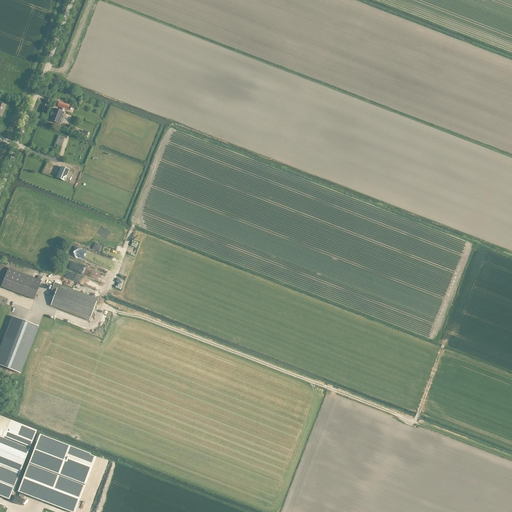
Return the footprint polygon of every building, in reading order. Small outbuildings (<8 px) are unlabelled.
[(51,115),(49,119),(60,124),(65,111),(63,110),(64,108),(67,109),(69,105),(58,100),(57,105),(61,107),(60,109),(54,107),(52,111),(51,111),(50,115),(51,115)] [(61,166),(56,177),(65,180),(67,177),(65,176),(68,169),(61,166)] [(69,262),(67,267),(82,273),(84,267),(69,262)] [(20,272),(8,267),(1,286),(13,290),(13,291),(34,299),(41,279),(20,272)] [(82,281),(91,285),(93,280),(84,277),(82,281)] [(54,281),(50,290),(55,292),(50,305),(89,320),(97,298),(54,281)] [(12,316),(0,346),(0,364),(20,372),(38,326),(12,316)] [(0,494),(9,498),(16,480),(36,430),(11,419),(0,415),(0,494)] [(18,491),(73,511),(74,511),(95,456),(37,434),(35,440),(37,441),(18,491)]
